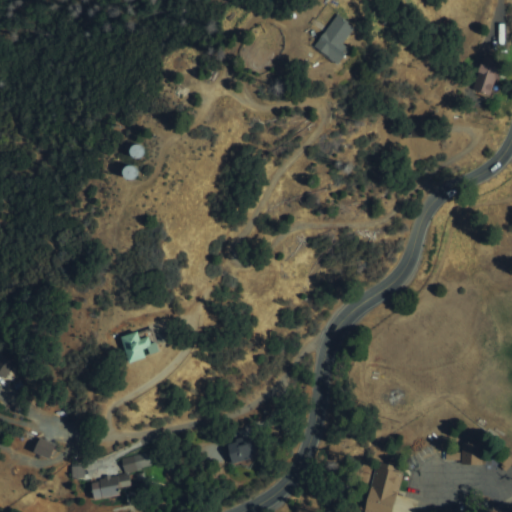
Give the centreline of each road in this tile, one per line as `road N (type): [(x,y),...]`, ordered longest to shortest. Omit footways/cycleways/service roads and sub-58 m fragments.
road 1 (secondary): [(319,397),(323,350),(335,323),(390,286),(429,204),(511,142)]
road 2 (secondary): [(239,511),(293,473),(319,397)]
